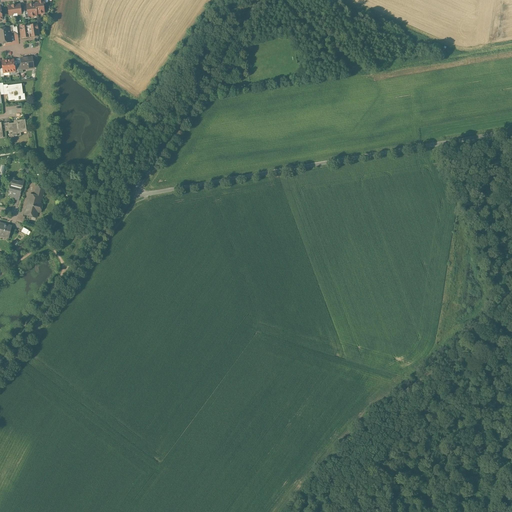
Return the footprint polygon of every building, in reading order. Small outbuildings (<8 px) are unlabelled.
[(38,3),(35,4),(37,16),(37,14),(42,13),(42,10),(43,9),(43,5),(44,5),(44,1),(38,2),(38,3)] [(35,4),(26,5),(27,11),(27,13),(28,13),(29,17),(37,16),(35,4)] [(20,5),(15,5),(12,6),(8,6),(9,16),(13,15),(13,17),(17,17),(17,14),(21,14),(21,13),(20,6),(20,5)] [(35,25),(21,27),(22,28),(20,29),(21,36),(22,36),(22,38),(28,37),(29,37),(31,37),(38,36),(37,34),(38,34),(37,26),(35,27),(35,25)] [(8,28),(0,29),(0,43),(11,42),(10,33),(9,28),(8,28)] [(32,57),(21,59),(21,64),(22,69),(27,69),(28,67),(33,66),(32,57)] [(17,85),(7,87),(7,86),(3,86),(4,94),(8,94),(8,95),(8,96),(9,100),(14,99),(14,98),(18,98),(18,100),(20,100),(24,99),(24,95),(22,95),(21,90),(18,90),(17,85)] [(17,123),(9,124),(9,123),(4,123),(5,131),(8,131),(8,132),(12,131),(12,134),(14,134),(15,137),(17,136),(21,136),(20,133),(27,132),(25,120),(17,121),(17,123)] [(18,182),(12,181),(11,186),(10,186),(9,191),(12,192),(12,195),(14,196),(13,199),(19,200),(20,195),(21,189),(22,189),(23,183),(19,182),(18,182)] [(34,196),(30,195),(24,214),(36,217),(38,209),(40,210),(41,204),(39,204),(41,198),(42,199),(44,189),(37,186),(34,196)] [(11,226),(0,223),(0,235),(8,238),(11,226)]
